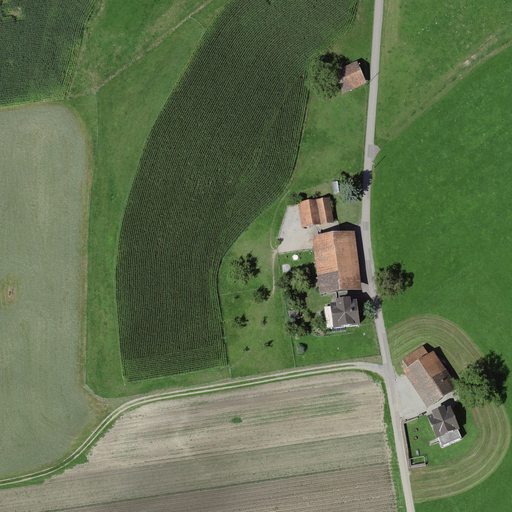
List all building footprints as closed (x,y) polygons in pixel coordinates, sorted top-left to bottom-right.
[(367,85),(358,67),(337,77),(346,95),(367,85)] [(333,202),(303,207),(306,231),(336,226),(333,202)] [(358,237),(317,241),(323,298),(364,293),(358,237)] [(359,304),(329,307),(332,332),(362,329),(359,304)] [(429,360),(423,351),(405,363),(411,371),(407,374),(430,409),(458,391),(435,357),(429,360)] [(450,411),(429,419),(438,439),(459,431),(450,411)] [(423,452),(410,454),(412,468),(425,466),(423,452)]
